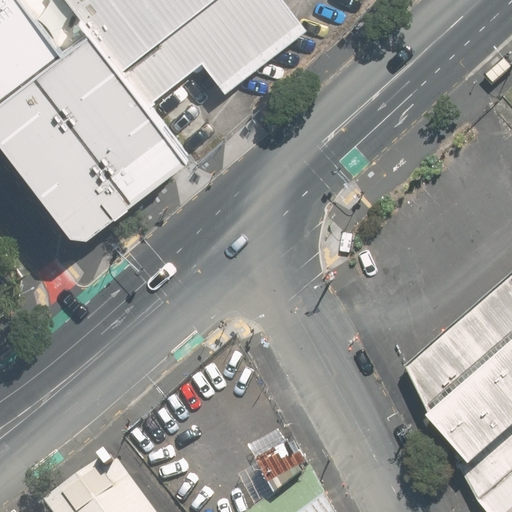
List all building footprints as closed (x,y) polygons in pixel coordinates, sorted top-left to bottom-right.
[(0,0),(0,85),(57,42),(24,0),(0,0)] [(66,0),(83,22),(145,101),(198,60),(221,90),(306,26),(286,0),(66,0)] [(83,22),(57,42),(0,85),(0,127),(78,229),(182,150),(145,101),(83,22)] [(494,75),(511,59),(511,53),(508,48),(486,67),(494,75)] [(471,507),(475,511),(511,511),(511,335),(419,418),(458,462),(449,469),(471,507)] [(45,503),(52,511),(156,511),(113,453),(45,503)] [(331,511),(307,466),(245,511),(331,511)]
